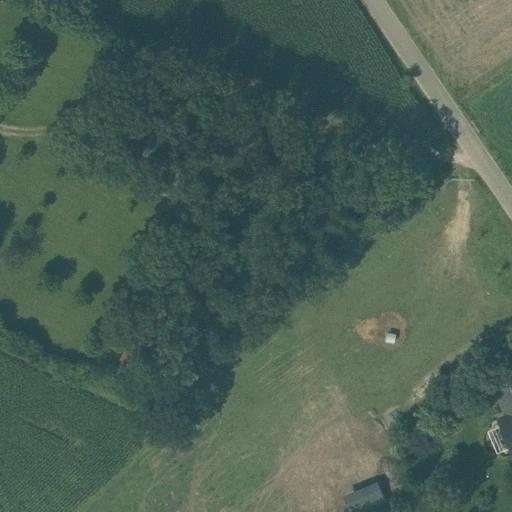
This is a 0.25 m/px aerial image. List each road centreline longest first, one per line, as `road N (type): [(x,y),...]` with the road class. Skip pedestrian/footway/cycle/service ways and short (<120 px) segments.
road 1 (track): [(477,157),(378,143),(226,78),(183,81),(72,125),(0,127)]
road 2 (unclassified): [(511,207),(371,0)]
